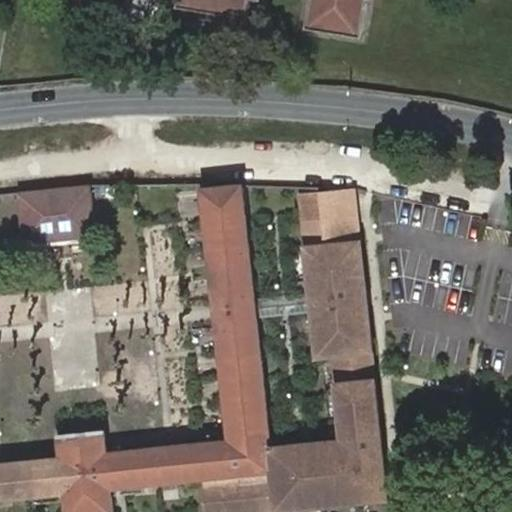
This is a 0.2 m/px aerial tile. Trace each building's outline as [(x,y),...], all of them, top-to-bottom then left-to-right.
[(172,0),(171,9),(237,19),(239,0),(172,0)] [(299,0),(296,28),(349,37),(354,0),(299,0)] [(91,184),(17,191),(22,245),(98,237),(91,184)] [(62,460),(33,463),(36,496),(66,493),(66,496),(67,511),(114,511),(113,488),(205,480),(207,511),(278,511),(388,501),(362,237),(327,241),(306,243),(318,355),(335,353),(345,439),(271,448),(241,185),(201,188),(230,442),(112,453),(108,454),(105,432),(60,437),(62,460)] [(359,211),(358,195),(323,199),(324,214),(359,211)] [(324,214),(323,199),(299,203),(301,222),(325,220),(324,214)] [(325,220),(327,241),(362,237),(359,211),(324,214),(325,220)] [(0,499),(36,496),(33,463),(0,465),(0,499)]
